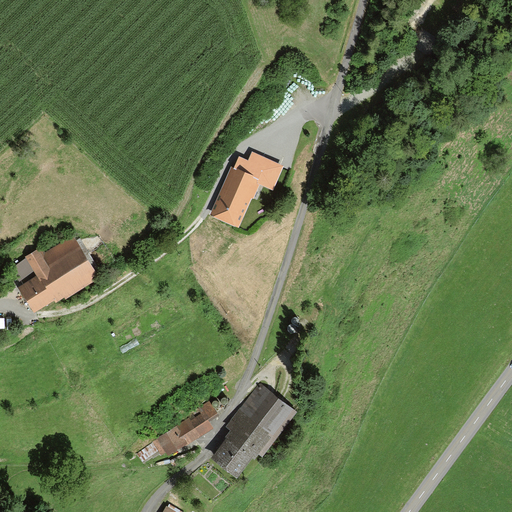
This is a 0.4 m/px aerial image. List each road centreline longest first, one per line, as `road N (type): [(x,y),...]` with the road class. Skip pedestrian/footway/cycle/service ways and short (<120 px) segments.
road 1 (residential): [(146,511),(208,449),(246,378),(363,0)]
road 2 (track): [(330,111),(305,111),(242,147),(202,218),(87,303),(33,315),(0,308)]
road 3 (tertiary): [(511,370),(406,511)]
